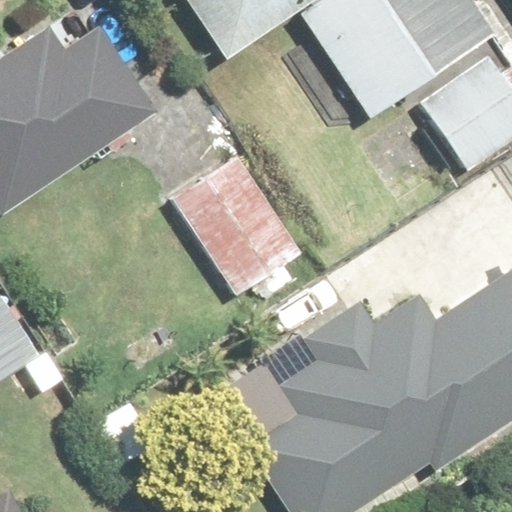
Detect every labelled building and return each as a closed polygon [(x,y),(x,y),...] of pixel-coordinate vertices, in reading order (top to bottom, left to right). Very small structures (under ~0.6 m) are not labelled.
[(180,0),(223,62),(296,13),(370,122),(494,37),(469,0),(180,0)] [(0,213),(153,113),(97,29),(63,51),(45,23),(0,52),(0,213)] [(511,92),(484,52),(414,102),(466,177),(511,144),(511,92)] [(238,155),(168,198),(230,299),(300,256),(238,155)] [(281,511),(358,511),(511,413),(511,268),(428,323),(412,298),(371,325),(358,304),(302,340),(315,361),(278,385),(295,412),(240,448),(281,511)] [(0,511),(27,511),(16,492),(0,501),(0,511)]
